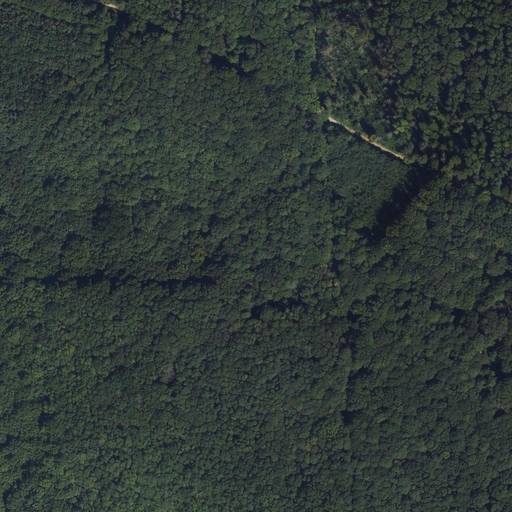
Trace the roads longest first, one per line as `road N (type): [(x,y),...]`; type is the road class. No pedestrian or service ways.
road 1 (track): [(73,0),(128,10),(193,37),(358,135),(511,204)]
road 2 (track): [(356,482),(348,329),(319,114)]
road 3 (track): [(511,400),(331,204)]
